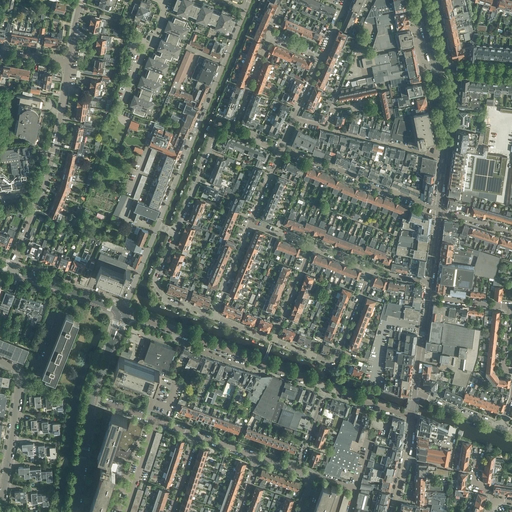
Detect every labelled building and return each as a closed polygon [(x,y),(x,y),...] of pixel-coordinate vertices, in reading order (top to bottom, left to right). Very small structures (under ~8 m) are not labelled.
[(5,10),(8,10),(9,10),(9,8),(13,9),(14,0),(8,0),(7,5),(6,6),(5,10)] [(50,0),(53,1),(51,9),(63,12),(66,3),(62,2),(62,0),(50,0)] [(105,0),(95,0),(100,2),(98,6),(103,8),(105,0)] [(110,0),(105,0),(103,8),(108,10),(110,6),(115,7),(116,2),(110,0)] [(177,12),(176,15),(186,18),(187,16),(192,17),(197,3),(193,2),(193,0),(175,0),(172,10),(177,12)] [(267,0),(265,5),(275,9),(277,4),(267,0)] [(309,0),(307,6),(312,8),(315,0),(309,0)] [(316,0),(315,0),(312,8),(317,10),(321,2),(316,0)] [(352,0),(349,8),(350,9),(358,12),(359,13),(361,8),(367,11),(368,9),(362,7),(365,0),(367,0),(371,1),(371,0),(352,0)] [(450,0),(439,2),(441,9),(465,4),(467,4),(466,0),(450,0)] [(484,0),(484,2),(482,7),(488,9),(490,2),(491,2),(491,0),(484,0)] [(489,21),(490,22),(491,21),(492,20),(493,20),(494,19),(494,18),(495,17),(496,16),(496,15),(497,14),(497,13),(497,12),(497,11),(497,10),(497,9),(497,8),(499,9),(500,7),(503,8),(505,0),(497,0),(497,4),(498,4),(497,7),(493,6),(491,11),(489,21)] [(511,0),(505,0),(503,8),(503,11),(509,13),(509,10),(511,0)] [(134,4),(132,8),(143,12),(146,3),(141,1),(139,5),(134,4)] [(404,1),(376,6),(377,13),(406,7),(407,6),(406,4),(404,3),(404,1)] [(197,3),(192,17),(196,19),(195,22),(205,26),(206,23),(211,25),(216,11),(212,9),(213,6),(203,2),(202,5),(197,3)] [(321,2),(317,10),(322,13),(326,4),(321,2)] [(146,3),(143,12),(152,16),(154,11),(150,9),(152,5),(146,3)] [(275,9),(265,5),(263,4),(263,6),(265,7),(264,9),(265,10),(273,13),(272,14),(273,14),(275,9)] [(326,4),(322,13),(327,15),(331,6),(326,4)] [(465,4),(441,9),(442,16),(454,13),(467,11),(465,4)] [(331,6),(327,15),(332,17),(336,8),(331,6)] [(143,12),(132,8),(130,14),(135,15),(133,20),(139,22),(143,12)] [(216,11),(211,25),(215,26),(214,29),(224,33),(225,30),(230,32),(236,18),(231,16),(232,13),(222,9),(221,12),(216,11)] [(350,9),(348,14),(356,17),(358,12),(350,9)] [(454,13),(442,16),(444,23),(470,17),(469,10),(467,11),(454,13)] [(385,24),(408,19),(408,18),(409,18),(409,17),(409,16),(408,16),(408,15),(407,15),(406,11),(403,12),(403,11),(400,11),(375,16),(376,23),(377,25),(385,24)] [(143,12),(139,22),(144,24),(146,19),(150,21),(152,16),(143,12)] [(261,14),(259,18),(269,22),(271,18),(263,15),(261,14)] [(348,14),(345,19),(354,23),(356,17),(348,14)] [(366,17),(364,21),(371,24),(376,23),(375,16),(366,17)] [(89,24),(90,24),(104,27),(106,19),(102,18),(102,20),(100,19),(100,18),(96,17),(96,18),(92,17),(91,19),(90,19),(89,24)] [(168,20),(164,30),(169,32),(167,37),(178,41),(179,36),(184,38),(188,28),(183,26),(185,21),(175,17),(173,22),(168,20)] [(292,21),(289,20),(285,27),(290,29),(294,20),(295,18),(293,17),(292,21)] [(470,17),(444,23),(445,29),(469,24),(470,23),(469,21),(468,20),(470,20),(470,17)] [(259,18),(257,18),(257,19),(260,21),(259,24),(266,27),(269,22),(259,18)] [(345,19),(343,24),(351,28),(354,23),(345,19)] [(408,19),(385,24),(385,25),(390,24),(392,32),(409,28),(408,27),(409,26),(408,23),(409,22),(410,22),(410,21),(409,20),(409,19),(408,19)] [(299,22),(294,20),(290,29),(295,31),(298,24),(299,22)] [(0,28),(0,41),(2,42),(3,39),(4,40),(5,36),(4,36),(5,33),(8,34),(10,24),(8,23),(7,28),(6,27),(5,30),(0,28)] [(255,28),(257,29),(257,28),(265,32),(267,28),(266,27),(259,24),(257,23),(255,28)] [(11,24),(8,34),(11,35),(10,41),(17,43),(18,34),(19,31),(14,30),(15,25),(11,24)] [(104,27),(90,24),(90,26),(89,26),(88,29),(89,29),(89,30),(92,31),(91,33),(97,34),(97,33),(99,34),(99,32),(103,33),(104,27)] [(298,24),(295,31),(300,33),(303,26),(298,24)] [(343,24),(341,29),(349,33),(351,28),(343,24)] [(371,51),(411,43),(411,40),(411,39),(410,36),(412,35),(412,34),(412,33),(411,32),(410,33),(409,29),(409,28),(392,32),(390,24),(385,25),(385,24),(377,25),(378,31),(371,51)] [(469,24),(445,29),(446,36),(473,31),(471,24),(469,24)] [(306,25),(305,27),(302,34),(307,36),(310,29),(311,27),(306,25)] [(313,31),(310,29),(307,36),(311,38),(314,31),(315,29),(316,27),(315,26),(314,28),(313,31)] [(265,32),(257,28),(257,29),(255,33),(263,36),(262,36),(263,37),(265,32)] [(51,37),(50,46),(57,47),(57,40),(62,40),(63,29),(60,29),(59,33),(58,33),(58,38),(54,37),(54,33),(52,32),(51,37)] [(339,31),(337,35),(347,40),(349,35),(339,31)] [(473,31),(446,36),(448,43),(461,40),(463,40),(471,38),(473,31)] [(25,35),(23,44),(29,45),(31,36),(32,33),(25,32),(25,35)] [(319,33),(316,40),(316,41),(320,43),(324,33),(322,32),(321,34),(319,33)] [(202,50),(204,46),(194,41),(197,35),(194,33),(189,44),(202,50)] [(249,36),(253,38),(260,41),(262,36),(263,36),(255,33),(254,36),(250,34),(249,36)] [(96,44),(97,45),(106,46),(106,42),(110,43),(111,36),(107,35),(106,38),(101,37),(101,39),(98,38),(97,40),(96,44)] [(337,35),(335,40),(345,44),(347,40),(337,35)] [(161,39),(157,49),(162,51),(160,55),(166,58),(165,58),(170,60),(172,55),(177,57),(181,47),(176,45),(178,41),(167,37),(166,41),(161,39)] [(252,41),(251,44),(258,47),(260,42),(253,39),(250,38),(247,37),(246,39),(252,41)] [(469,45),(469,46),(468,59),(475,59),(475,58),(476,44),(477,38),(473,37),(472,45),(469,45)] [(216,41),(215,40),(212,49),(222,53),(226,43),(222,42),(222,43),(217,41),(216,40),(216,41)] [(333,45),(340,48),(343,49),(345,44),(335,40),(333,45)] [(461,40),(448,43),(449,50),(451,49),(464,47),(463,40),(461,40)] [(278,46),(272,43),(269,51),(274,54),(278,46)] [(333,45),(331,49),(342,54),(343,52),(339,50),(340,48),(333,45)] [(204,46),(202,50),(202,51),(220,58),(222,53),(212,49),(211,49),(204,46)] [(279,56),(283,49),(278,46),(274,54),(279,56)] [(361,59),(361,60),(359,61),(360,68),(371,66),(373,76),(366,77),(366,78),(367,84),(419,73),(414,46),(388,51),(391,62),(389,62),(387,53),(361,59)] [(467,46),(464,47),(451,49),(450,51),(450,53),(452,54),(452,55),(454,54),(454,57),(455,57),(456,57),(461,58),(468,59),(469,46),(467,46)] [(288,51),(283,49),(279,56),(278,56),(277,58),(276,61),(278,61),(280,56),(284,58),(288,51)] [(182,83),(183,78),(194,53),(186,50),(174,80),(179,82),(182,83)] [(293,53),(288,51),(284,58),(290,61),(293,53)] [(294,66),(295,63),(298,56),(293,53),(290,61),(293,62),(293,63),(292,65),(294,66)] [(148,57),(145,67),(149,69),(148,73),(158,77),(160,73),(165,75),(169,65),(164,63),(165,58),(166,58),(160,55),(155,54),(153,59),(148,57)] [(329,54),(327,58),(339,64),(339,63),(340,64),(341,62),(335,59),(336,57),(329,54)] [(95,59),(94,65),(105,67),(105,64),(109,64),(109,62),(115,63),(116,58),(110,57),(104,56),(104,59),(102,58),(99,58),(99,59),(95,59)] [(191,78),(198,81),(209,86),(218,64),(217,63),(205,57),(205,58),(199,56),(197,62),(198,62),(191,78)] [(304,67),(307,60),(303,57),(299,65),(298,68),(300,69),(301,65),(304,67)] [(307,59),(307,60),(304,67),(307,68),(306,69),(308,70),(312,61),(307,59)] [(0,73),(0,80),(1,81),(2,76),(3,74),(2,76),(7,77),(7,76),(9,76),(9,75),(10,66),(4,65),(2,74),(0,73)] [(94,65),(93,72),(103,73),(108,74),(109,68),(105,67),(94,65)] [(10,66),(9,75),(15,76),(17,67),(10,66)] [(236,67),(235,69),(241,71),(240,74),(247,77),(249,72),(242,69),(236,67)] [(43,73),(42,80),(51,81),(52,74),(43,73)] [(141,76),(137,86),(142,88),(140,92),(151,96),(152,92),(157,94),(161,84),(156,82),(158,77),(148,73),(146,78),(141,76)] [(389,87),(399,85),(417,81),(421,81),(419,73),(391,79),(392,83),(388,84),(389,87)] [(267,78),(259,75),(258,80),(265,83),(268,84),(271,85),(271,83),(269,82),(268,82),(266,81),(267,78)] [(232,77),(232,79),(237,81),(236,84),(244,86),(245,82),(232,77)] [(303,82),(291,77),(290,79),(294,81),(292,84),(301,88),(303,82)] [(319,77),(316,81),(327,86),(327,85),(329,81),(326,80),(319,77)] [(460,78),(458,93),(468,94),(469,80),(469,79),(467,79),(467,78),(466,78),(464,77),(463,78),(463,79),(460,78)] [(90,86),(91,86),(102,88),(102,84),(100,83),(100,81),(91,80),(91,82),(90,82),(90,86)] [(200,109),(204,99),(192,94),(179,89),(182,83),(179,82),(174,80),(169,92),(185,98),(188,99),(195,102),(194,106),(199,109),(200,109)] [(481,81),(469,80),(468,94),(470,94),(473,98),(474,98),(480,98),(480,90),(481,90),(481,81)] [(198,81),(192,94),(204,99),(209,86),(198,81)] [(316,81),(314,86),(322,89),(323,86),(333,90),(334,88),(327,85),(327,86),(316,81)] [(400,90),(402,96),(423,92),(421,83),(417,84),(417,81),(399,85),(400,87),(398,87),(399,90),(400,90)] [(291,86),(290,89),(298,93),(301,88),(292,84),(289,82),(288,84),(290,85),(291,86)] [(241,93),(243,88),(235,85),(233,89),(232,89),(232,87),(230,86),(229,89),(241,93)] [(256,85),(254,90),(261,93),(264,94),(267,95),(268,93),(265,91),(265,92),(262,91),(264,88),(256,85)] [(103,88),(102,88),(91,86),(90,86),(89,86),(90,87),(89,93),(93,93),(93,95),(95,96),(97,97),(99,97),(101,97),(103,88)] [(288,94),(296,98),(298,93),(290,89),(287,87),(286,89),(289,91),(288,94)] [(314,87),(312,93),(320,96),(321,93),(324,94),(324,93),(327,94),(327,93),(314,87)] [(241,93),(229,89),(229,90),(233,92),(231,95),(239,98),(241,93)] [(362,96),(361,90),(354,91),(353,91),(355,98),(355,99),(362,97),(362,96)] [(134,95),(130,105),(133,106),(131,111),(145,117),(147,112),(150,113),(154,103),(149,101),(151,96),(140,92),(138,97),(134,95)] [(251,97),(259,100),(264,103),(265,100),(260,98),(261,95),(253,92),(251,97)] [(284,94),(281,100),(285,102),(286,100),(287,100),(287,101),(289,101),(294,103),(296,98),(288,94),(284,92),(284,94)] [(397,98),(397,100),(398,101),(399,106),(414,103),(427,101),(425,94),(423,95),(422,92),(423,92),(402,96),(397,98)] [(312,93),(310,98),(317,101),(320,96),(312,93)] [(468,94),(458,93),(458,99),(457,99),(456,106),(459,107),(477,110),(479,110),(480,100),(474,100),(473,98),(470,94),(468,94)] [(231,95),(229,100),(237,103),(239,98),(231,95)] [(41,99),(20,96),(13,133),(21,136),(25,136),(25,137),(29,138),(28,141),(32,142),(35,143),(37,144),(39,132),(40,129),(40,126),(41,123),(42,120),(43,117),(44,111),(41,110),(42,106),(39,106),(41,100),(41,99)] [(265,103),(264,103),(259,100),(251,97),(249,102),(257,106),(258,102),(264,105),(265,103)] [(77,101),(77,106),(78,106),(87,107),(87,100),(85,100),(85,99),(81,98),(81,100),(78,99),(78,101),(77,101)] [(179,102),(178,106),(182,108),(181,110),(184,111),(196,116),(199,109),(194,106),(195,102),(188,99),(185,98),(182,103),(179,102)] [(229,100),(225,98),(224,100),(229,102),(227,106),(235,109),(237,103),(229,100)] [(310,98),(307,103),(317,107),(318,107),(319,104),(320,102),(317,101),(310,98)] [(427,101),(414,103),(399,106),(399,107),(396,108),(393,108),(395,117),(420,112),(420,109),(428,107),(427,101)] [(249,102),(247,107),(255,111),(255,110),(257,106),(249,102)] [(279,109),(286,112),(287,112),(289,107),(281,103),(279,109)] [(315,108),(317,109),(317,107),(307,103),(305,108),(310,110),(310,111),(312,112),(313,111),(315,108)] [(455,150),(451,185),(508,192),(511,163),(511,109),(488,106),(482,154),(455,150)] [(247,107),(245,113),(253,116),(254,113),(260,115),(261,113),(255,110),(255,111),(247,107)] [(477,112),(476,112),(477,110),(459,107),(459,111),(458,111),(457,124),(456,124),(456,127),(475,130),(476,125),(472,125),(472,118),(476,118),(477,112)] [(233,113),(221,109),(220,111),(223,112),(224,113),(223,116),(232,119),(234,114),(233,113)] [(279,109),(277,113),(284,117),(286,112),(279,109)] [(321,109),(320,112),(320,113),(319,114),(318,120),(318,121),(324,122),(328,111),(325,111),(321,109)] [(428,110),(420,112),(395,117),(389,141),(394,143),(395,139),(408,142),(407,145),(411,146),(412,145),(420,147),(419,148),(422,149),(429,147),(428,142),(434,141),(428,110)] [(172,114),(170,119),(177,122),(176,125),(178,125),(175,132),(178,133),(178,134),(181,135),(180,136),(186,138),(190,130),(191,130),(192,127),(196,116),(184,111),(182,120),(181,119),(181,118),(172,114)] [(86,113),(77,112),(76,119),(85,120),(84,124),(91,126),(92,121),(88,120),(89,116),(85,116),(86,113)] [(245,113),(243,118),(258,124),(259,123),(259,121),(252,118),(253,116),(245,113)] [(275,118),(274,118),(282,122),(284,117),(277,113),(275,118)] [(335,116),(333,124),(335,125),(340,126),(343,126),(345,116),(342,115),(341,117),(337,116),(337,117),(335,116)] [(350,123),(348,131),(352,132),(356,117),(353,116),(351,123),(350,123)] [(258,124),(243,118),(243,117),(241,123),(249,126),(250,123),(255,125),(254,127),(256,128),(258,124)] [(270,122),(272,123),(280,127),(282,122),(274,118),(275,118),(273,118),(272,117),(270,122)] [(131,120),(128,131),(131,131),(132,129),(138,131),(140,122),(131,120)] [(373,128),(371,137),(375,138),(378,126),(378,125),(379,123),(377,122),(376,126),(375,129),(373,128)] [(153,133),(149,146),(173,155),(173,156),(177,158),(178,158),(182,149),(177,147),(177,146),(171,143),(170,143),(170,142),(170,141),(170,140),(173,133),(162,129),(163,127),(155,123),(151,132),(153,133)] [(265,123),(264,126),(278,132),(280,127),(272,123),(271,126),(265,123)] [(74,126),(73,132),(85,135),(87,128),(91,128),(91,126),(84,124),(81,124),(80,127),(77,126),(77,127),(74,126)] [(261,124),(259,130),(262,131),(263,128),(269,131),(268,134),(276,137),(278,132),(264,126),(261,124)] [(313,145),(314,143),(316,139),(300,133),(301,130),(300,130),(296,128),(289,144),(290,144),(289,146),(290,147),(291,147),(292,147),(292,146),(293,146),(294,146),(295,144),(311,151),(313,147),(313,145)] [(317,138),(315,145),(318,146),(319,142),(320,142),(320,139),(323,140),(325,131),(320,130),(318,139),(317,138)] [(456,130),(456,136),(468,138),(477,140),(477,135),(477,134),(471,133),(456,130)] [(73,132),(71,139),(84,142),(85,135),(73,132)] [(171,143),(177,146),(177,147),(182,149),(186,138),(180,136),(181,135),(178,134),(178,133),(175,132),(171,143)] [(226,136),(223,143),(224,143),(223,145),(226,146),(225,147),(227,148),(228,147),(228,145),(231,138),(226,136)] [(456,136),(455,142),(475,146),(477,140),(468,138),(456,136)] [(229,149),(232,150),(236,140),(231,138),(228,145),(228,147),(230,148),(229,149)] [(84,142),(71,139),(70,145),(78,147),(78,150),(88,152),(89,149),(86,148),(86,149),(83,148),(84,142)] [(236,140),(232,150),(234,151),(235,148),(237,149),(240,142),(236,140)] [(455,142),(454,149),(476,152),(477,147),(477,146),(475,146),(455,142)] [(245,144),(241,154),(243,154),(244,152),(247,153),(249,146),(245,144)] [(378,144),(375,160),(378,161),(379,159),(377,158),(378,154),(379,152),(382,153),(383,145),(378,144)] [(32,156),(30,146),(0,150),(0,191),(3,191),(3,194),(11,193),(10,191),(24,189),(23,182),(27,181),(26,174),(29,174),(28,167),(32,166),(31,158),(28,159),(27,156),(32,156)] [(391,147),(387,163),(389,164),(391,159),(393,160),(393,157),(395,148),(391,147)] [(254,148),(250,157),(252,158),(254,156),(256,157),(259,150),(254,148)] [(396,164),(396,166),(396,167),(401,168),(401,167),(399,166),(399,163),(399,162),(399,161),(400,159),(402,159),(405,150),(400,149),(396,164)] [(68,153),(67,159),(80,162),(81,158),(82,156),(86,157),(86,153),(78,151),(77,155),(76,154),(76,153),(74,153),(71,152),(71,153),(68,153)] [(264,152),(258,166),(263,168),(264,165),(261,164),(263,159),(265,160),(268,153),(264,151),(264,152)] [(163,152),(159,163),(172,169),(177,158),(173,156),(163,152)] [(335,157),(333,163),(337,164),(337,165),(342,167),(345,159),(342,158),(343,156),(341,155),(342,154),(337,152),(336,155),(335,157)] [(407,169),(408,169),(413,170),(416,154),(411,153),(408,166),(407,169)] [(326,154),(323,159),(333,163),(335,157),(326,154)] [(419,172),(420,172),(434,174),(436,159),(416,154),(413,170),(417,170),(419,171),(419,172)] [(218,157),(216,162),(223,165),(225,159),(218,157)] [(67,159),(65,165),(74,167),(75,164),(77,164),(77,165),(79,165),(80,162),(67,159)] [(345,159),(342,167),(347,169),(350,161),(345,159)] [(348,169),(352,171),(355,163),(356,161),(352,159),(348,169)] [(285,160),(282,167),(281,170),(284,171),(286,172),(290,162),(285,160)] [(356,161),(355,163),(352,171),(356,173),(361,163),(356,161)] [(216,162),(213,168),(220,171),(222,168),(224,169),(225,166),(223,165),(216,162)] [(290,162),(286,172),(288,173),(289,170),(292,171),(295,164),(290,162)] [(154,179),(167,184),(167,182),(172,169),(159,163),(154,176),(155,176),(154,177),(154,179)] [(361,163),(356,173),(361,175),(365,165),(361,163)] [(65,165),(64,172),(73,174),(74,167),(65,165)] [(303,180),(305,181),(311,167),(306,165),(303,173),(306,174),(303,180)] [(365,165),(361,175),(365,176),(368,169),(369,166),(365,165)] [(254,166),(252,171),(248,169),(248,170),(259,175),(260,174),(261,174),(262,172),(261,171),(262,169),(254,166)] [(299,166),(295,175),(300,177),(304,168),(299,166)] [(311,167),(305,181),(308,182),(310,176),(312,177),(316,169),(311,167)] [(370,169),(367,177),(371,179),(375,169),(371,167),(370,169)] [(213,168),(211,174),(218,177),(220,173),(221,174),(222,171),(220,171),(213,168)] [(380,171),(375,181),(380,182),(384,172),(385,170),(381,168),(380,171)] [(316,169),(312,177),(315,178),(313,184),(315,184),(321,171),(316,169)] [(375,169),(371,179),(375,181),(380,171),(375,169)] [(259,175),(248,170),(247,171),(251,173),(250,176),(258,179),(259,179),(260,177),(259,176),(259,175)] [(419,171),(417,170),(416,176),(423,178),(425,178),(425,179),(433,181),(434,174),(420,172),(419,172),(419,171)] [(321,171),(315,184),(318,186),(320,180),(322,181),(325,173),(321,171)] [(64,172),(62,178),(71,180),(73,174),(64,172)] [(384,172),(380,182),(384,184),(388,175),(388,174),(384,172)] [(330,175),(325,173),(322,181),(325,182),(323,188),(325,188),(327,184),(330,176),(330,175)] [(218,177),(211,174),(209,180),(216,182),(218,177)] [(250,176),(247,181),(255,185),(256,184),(257,184),(258,182),(257,181),(257,179),(258,179),(250,176)] [(393,179),(390,186),(395,188),(399,179),(394,177),(393,179)] [(62,178),(61,184),(69,187),(71,180),(62,178)] [(335,178),(331,186),(334,187),(332,192),(334,193),(340,180),(335,178)] [(423,178),(422,182),(422,187),(424,188),(432,189),(433,181),(425,179),(425,178),(423,178)] [(154,179),(149,191),(163,196),(168,184),(167,184),(154,179)] [(340,180),(334,193),(337,194),(339,189),(341,190),(344,183),(344,182),(340,180)] [(247,181),(245,186),(253,189),(254,189),(255,189),(255,187),(255,186),(255,185),(247,181)] [(277,181),(275,186),(285,190),(285,188),(283,187),(284,184),(277,181)] [(402,183),(399,190),(403,192),(407,182),(405,181),(404,184),(402,183)] [(344,183),(341,190),(341,191),(343,192),(341,197),(343,198),(349,185),(344,183)] [(61,184),(58,190),(67,194),(69,187),(61,184)] [(411,186),(408,194),(412,195),(416,186),(412,184),(411,186)] [(213,188),(206,185),(204,192),(215,196),(216,193),(223,196),(226,190),(224,189),(216,186),(215,185),(213,188)] [(349,185),(343,198),(346,199),(348,194),(350,195),(354,187),(349,185)] [(456,186),(448,185),(447,195),(450,196),(456,196),(456,197),(458,198),(458,199),(463,200),(465,189),(457,188),(455,187),(456,186)] [(245,186),(243,191),(251,194),(253,194),(254,192),(253,191),(253,189),(245,186)] [(354,187),(350,195),(353,196),(351,201),(353,202),(358,189),(354,187)] [(431,201),(432,189),(424,188),(423,192),(421,192),(420,198),(429,202),(431,201)] [(358,189),(353,202),(355,203),(358,198),(360,199),(363,191),(358,189)] [(465,189),(463,200),(470,202),(471,194),(479,197),(480,190),(465,189)] [(58,190),(56,196),(64,200),(66,196),(68,197),(69,197),(74,199),(75,197),(67,194),(58,190)] [(163,196),(149,191),(145,203),(159,208),(163,196)] [(251,194),(243,191),(241,196),(249,199),(251,199),(251,197),(251,196),(251,194)] [(273,191),(271,195),(281,199),(282,197),(279,196),(280,194),(273,191)] [(363,191),(360,199),(363,200),(360,205),(363,206),(363,205),(365,199),(368,193),(363,191)] [(363,205),(366,206),(368,201),(370,201),(373,194),(368,192),(368,193),(365,199),(363,205)] [(234,197),(233,201),(242,204),(244,199),(233,194),(232,196),(234,197)] [(373,208),(375,209),(377,204),(380,205),(383,197),(378,195),(373,208)] [(56,196),(53,202),(61,206),(64,200),(56,196)] [(449,197),(448,202),(462,205),(462,203),(457,202),(458,199),(449,197)] [(197,199),(194,204),(203,208),(205,202),(197,199)] [(389,199),(384,212),(386,213),(389,208),(391,209),(394,201),(389,199)] [(242,204),(233,201),(232,200),(231,203),(231,204),(230,207),(238,211),(240,206),(241,206),(242,204)] [(269,200),(267,204),(277,208),(278,206),(275,205),(276,203),(269,200)] [(394,201),(391,209),(394,210),(391,215),(394,216),(399,203),(394,201)] [(53,202),(51,208),(59,212),(61,206),(53,202)] [(134,212),(133,214),(132,216),(131,218),(136,220),(140,212),(156,219),(159,210),(158,209),(158,208),(157,208),(157,209),(138,202),(137,204),(136,207),(135,208),(134,210),(134,212)] [(399,203),(394,216),(396,217),(398,212),(401,213),(404,205),(399,203)] [(194,204),(192,209),(201,213),(203,208),(194,204)] [(477,207),(475,215),(480,216),(482,209),(483,204),(481,204),(480,208),(477,207)] [(404,205),(401,213),(403,214),(402,216),(405,217),(409,207),(404,205)] [(482,209),(480,216),(485,218),(485,215),(487,210),(488,206),(486,205),(485,209),(482,209)] [(62,213),(59,212),(51,208),(48,214),(56,217),(55,220),(66,225),(67,221),(64,220),(65,217),(61,216),(62,213)] [(229,208),(227,214),(235,217),(237,212),(229,208)] [(402,217),(400,227),(417,230),(430,232),(432,216),(412,208),(408,220),(405,218),(402,217)] [(192,209),(190,214),(201,219),(203,214),(201,213),(192,209)] [(265,209),(263,214),(273,218),(274,216),(271,215),(273,212),(265,209)] [(76,212),(74,211),(71,217),(77,219),(79,213),(76,212)] [(502,214),(500,220),(501,220),(506,221),(509,211),(507,211),(506,215),(503,214),(502,214)] [(227,214),(222,212),(222,214),(226,216),(225,219),(233,222),(235,217),(227,214)] [(282,225),(287,227),(292,213),(291,212),(288,218),(285,217),(282,225)] [(273,218),(263,214),(263,213),(261,218),(269,221),(270,219),(272,220),(273,218)] [(292,213),(287,227),(292,228),(295,221),(293,220),(295,214),(292,213)] [(201,219),(190,214),(188,220),(194,222),(193,224),(200,227),(201,222),(200,222),(201,219)] [(295,221),(292,228),(297,230),(302,216),(300,216),(298,222),(295,221)] [(305,224),(303,229),(308,231),(313,217),(311,217),(309,222),(306,221),(305,224)] [(7,234),(2,244),(8,247),(13,236),(11,235),(12,232),(14,232),(18,222),(11,219),(7,228),(8,229),(7,233),(7,234)] [(225,219),(223,224),(231,227),(233,222),(225,219)] [(316,225),(313,233),(318,235),(323,221),(321,220),(319,226),(316,225)] [(323,221),(318,235),(323,237),(325,232),(326,229),(323,228),(326,222),(323,221)] [(216,224),(215,227),(221,229),(229,232),(231,227),(223,224),(222,227),(216,224)] [(460,237),(465,238),(469,226),(464,224),(461,233),(460,232),(460,233),(459,236),(460,237)] [(183,230),(192,234),(195,235),(197,230),(200,232),(201,229),(192,225),(191,227),(186,225),(185,228),(185,227),(183,230)] [(325,232),(323,237),(321,240),(326,241),(332,228),(333,226),(331,225),(330,227),(327,233),(325,232)] [(136,226),(134,232),(137,234),(145,237),(148,231),(142,229),(136,226)] [(466,238),(468,239),(470,234),(472,235),(475,228),(470,226),(466,238)] [(221,229),(219,234),(227,238),(230,232),(229,232),(221,229)] [(419,233),(406,230),(401,229),(400,234),(404,236),(429,239),(430,234),(419,233)] [(480,229),(476,242),(477,242),(479,238),(482,239),(484,231),(480,229)] [(183,230),(182,235),(190,239),(192,234),(183,230)] [(256,231),(254,236),(261,239),(262,236),(265,237),(266,235),(256,231)] [(334,235),(331,243),(336,245),(342,231),(340,231),(337,236),(334,235)] [(342,231),(336,245),(341,247),(344,239),(342,238),(344,232),(342,231)] [(346,240),(343,248),(348,250),(353,236),(354,234),(352,233),(351,235),(349,241),(346,240)] [(464,244),(464,241),(459,241),(460,237),(459,236),(454,235),(443,233),(442,239),(452,242),(459,244),(464,244)] [(489,233),(485,245),(487,245),(489,241),(491,242),(494,234),(489,233)] [(141,248),(145,237),(137,234),(135,239),(136,239),(135,240),(127,237),(124,246),(138,252),(142,253),(144,249),(141,248)] [(400,234),(399,240),(403,241),(428,245),(429,239),(404,236),(400,234)] [(182,235),(180,240),(188,244),(190,239),(182,235)] [(500,236),(496,248),(498,249),(500,245),(503,245),(505,238),(500,236)] [(374,238),(368,254),(373,256),(376,248),(374,247),(376,241),(377,238),(375,237),(374,238)] [(223,238),(221,243),(224,244),(232,247),(232,248),(234,242),(223,238)] [(366,247),(364,252),(368,254),(374,238),(372,238),(369,245),(367,244),(366,247)] [(102,244),(108,246),(123,252),(122,254),(120,254),(119,256),(114,254),(112,257),(114,258),(117,259),(120,260),(122,261),(125,262),(128,263),(137,267),(142,253),(138,252),(135,251),(135,252),(124,248),(125,247),(104,239),(102,244)] [(356,243),(352,251),(357,253),(363,239),(361,239),(358,244),(356,243)] [(363,239),(357,253),(362,255),(364,252),(366,247),(363,246),(365,240),(363,239)] [(452,242),(442,239),(442,240),(441,246),(455,248),(459,249),(460,249),(461,249),(462,249),(463,249),(464,248),(464,247),(464,246),(463,246),(459,244),(452,242)] [(189,253),(190,250),(187,249),(188,244),(180,240),(178,243),(179,243),(178,245),(184,248),(183,251),(185,252),(189,253)] [(281,240),(276,254),(279,255),(281,249),(283,250),(286,242),(281,240)] [(399,240),(398,245),(402,246),(410,248),(418,249),(427,250),(428,245),(403,241),(399,240)] [(26,253),(31,255),(36,243),(32,241),(31,242),(29,241),(25,252),(26,253)] [(252,241),(250,245),(263,251),(264,249),(258,246),(259,244),(252,241)] [(36,243),(31,255),(37,257),(38,257),(42,246),(39,245),(40,244),(36,243)] [(224,244),(221,243),(219,248),(221,249),(229,252),(232,247),(224,244)] [(376,248),(373,256),(378,258),(383,244),(381,243),(379,249),(376,248)] [(291,244),(286,258),(288,259),(291,253),(293,254),(296,246),(291,244)] [(383,244),(378,258),(383,260),(385,255),(386,252),(383,251),(386,245),(383,244)] [(394,253),(394,254),(408,256),(409,256),(426,258),(427,250),(418,249),(410,248),(402,246),(398,245),(397,251),(394,251),(394,253)] [(296,246),(293,254),(291,259),(293,260),(295,255),(298,256),(301,248),(296,246)] [(455,248),(441,246),(440,252),(468,256),(470,256),(470,253),(471,252),(459,249),(455,248)] [(44,249),(41,258),(44,260),(44,261),(46,262),(47,261),(51,250),(47,248),(46,250),(44,249)] [(471,248),(471,252),(470,253),(478,256),(474,266),(439,262),(436,280),(453,282),(471,284),(472,274),(477,275),(480,276),(480,275),(488,277),(489,277),(489,280),(493,281),(494,280),(494,278),(497,268),(500,257),(497,256),(484,252),(471,248)] [(221,249),(219,254),(227,257),(229,252),(221,249)] [(51,250),(47,261),(48,261),(48,262),(48,263),(50,263),(51,263),(51,262),(54,263),(57,254),(55,253),(56,251),(51,250)] [(248,250),(246,255),(259,260),(259,259),(254,256),(255,253),(248,250)] [(75,256),(70,268),(72,269),(71,270),(75,271),(81,257),(75,255),(76,252),(74,251),(72,255),(75,256)] [(184,254),(176,251),(175,253),(173,256),(182,259),(184,254)] [(440,252),(440,259),(467,262),(468,256),(440,252)] [(81,257),(75,271),(79,273),(80,272),(82,273),(86,261),(87,262),(90,255),(87,253),(86,256),(85,256),(84,259),(81,257)] [(59,255),(55,264),(58,265),(58,266),(60,267),(61,266),(66,255),(61,254),(61,255),(59,255)] [(219,254),(217,259),(225,262),(227,257),(219,254)] [(66,255),(61,266),(62,266),(62,267),(62,268),(64,268),(65,268),(67,268),(71,259),(68,258),(69,256),(66,255)] [(385,255),(383,260),(382,263),(389,265),(392,258),(385,255)] [(173,256),(171,261),(180,264),(183,266),(185,261),(182,259),(173,256)] [(322,256),(318,267),(317,270),(317,271),(318,271),(318,270),(319,271),(322,265),(324,265),(327,258),(322,256)] [(410,257),(409,263),(426,265),(426,259),(410,257)] [(83,274),(89,276),(94,262),(93,261),(94,260),(92,259),(89,266),(89,267),(86,266),(83,274)] [(217,259),(215,264),(223,267),(225,262),(217,259)] [(244,260),(242,265),(251,269),(253,270),(255,265),(251,263),(244,260)] [(332,260),(327,273),(326,276),(328,276),(331,268),(334,269),(337,261),(332,260)] [(171,261),(169,266),(178,269),(180,264),(171,261)] [(337,261),(334,269),(336,270),(334,276),(336,277),(342,263),(337,261)] [(346,265),(342,263),(336,277),(339,278),(341,272),(343,273),(346,265)] [(215,264),(213,269),(221,273),(223,267),(215,264)] [(242,265),(240,270),(247,273),(249,274),(251,269),(242,265)] [(283,265),(281,270),(289,273),(291,268),(283,265)] [(130,270),(126,269),(125,268),(123,274),(100,266),(95,279),(103,282),(104,280),(122,287),(126,276),(127,276),(130,270)] [(178,269),(169,266),(168,269),(169,269),(168,271),(173,273),(172,274),(171,274),(171,276),(178,279),(182,271),(178,269)] [(351,267),(346,281),(349,282),(351,276),(353,277),(356,269),(351,267)] [(213,269),(211,274),(219,278),(221,273),(213,269)] [(356,269),(353,277),(352,280),(355,281),(356,278),(358,279),(361,271),(356,269)] [(240,270),(238,274),(247,278),(248,276),(246,275),(247,273),(240,270)] [(281,270),(279,275),(287,279),(289,273),(281,270)] [(209,279),(209,280),(217,283),(219,278),(211,274),(209,279)] [(238,274),(235,279),(243,282),(244,279),(247,281),(247,278),(238,274)] [(306,274),(304,279),(312,282),(314,277),(306,274)] [(277,280),(285,283),(287,279),(279,275),(277,280)] [(373,275),(370,283),(372,284),(371,287),(374,288),(375,285),(378,277),(373,275)] [(178,279),(171,276),(169,279),(175,281),(174,283),(173,284),(170,283),(169,283),(168,283),(167,285),(167,286),(168,287),(166,292),(169,293),(169,292),(172,293),(176,284),(177,282),(177,281),(178,279)] [(235,279),(234,284),(243,288),(244,286),(242,285),(243,282),(235,279)] [(383,279),(378,290),(381,291),(382,287),(385,288),(388,281),(383,279)] [(209,280),(207,285),(215,288),(217,283),(209,280)] [(277,280),(275,285),(283,288),(285,283),(277,280)] [(452,289),(452,294),(454,294),(454,293),(457,294),(461,294),(462,295),(464,295),(465,295),(465,289),(466,285),(470,286),(471,286),(471,284),(453,282),(452,289)] [(176,284),(172,293),(174,294),(174,295),(178,296),(182,286),(179,285),(176,284)] [(422,296),(423,288),(422,286),(406,284),(405,293),(405,294),(422,296)] [(195,288),(195,286),(193,285),(192,287),(191,287),(190,290),(193,291),(191,296),(191,295),(190,297),(190,298),(189,300),(191,301),(195,303),(199,294),(195,293),(196,291),(194,290),(195,288)] [(182,286),(178,296),(182,298),(182,297),(184,298),(185,295),(186,294),(185,294),(187,289),(190,290),(191,287),(189,286),(188,288),(185,287),(182,286)] [(343,288),(340,293),(349,296),(351,291),(343,288)] [(232,289),(230,293),(229,294),(239,298),(242,299),(243,297),(238,294),(239,292),(232,289)] [(272,293),(271,295),(279,298),(281,293),(273,290),(271,289),(270,292),(272,293)] [(300,289),(298,294),(306,297),(308,292),(300,289)] [(10,292),(6,290),(0,306),(0,308),(4,309),(10,292)] [(15,293),(10,292),(4,309),(3,312),(8,313),(15,293)] [(340,293),(339,298),(347,301),(349,296),(340,293)] [(199,294),(195,303),(199,304),(201,304),(204,296),(205,295),(202,294),(202,295),(199,294)] [(298,294),(297,299),(307,303),(309,298),(306,297),(298,294)] [(271,295),(269,300),(278,303),(280,298),(279,298),(271,295)] [(204,296),(201,304),(207,307),(208,304),(209,302),(208,302),(211,297),(208,296),(207,297),(204,296)] [(24,297),(22,297),(21,300),(16,298),(14,304),(18,305),(18,307),(16,306),(15,310),(23,313),(24,310),(25,310),(29,299),(24,297)] [(367,297),(365,303),(374,306),(376,301),(367,297)] [(339,298),(337,303),(345,306),(347,301),(339,298)] [(36,301),(29,299),(25,310),(24,310),(23,313),(24,313),(28,314),(27,316),(28,316),(27,320),(28,321),(30,315),(36,301)] [(297,299),(295,304),(305,308),(307,303),(297,299)] [(421,301),(405,299),(403,299),(402,302),(402,305),(403,305),(404,305),(405,303),(407,303),(409,302),(413,303),(412,305),(415,305),(414,306),(414,307),(420,308),(421,301)] [(267,305),(275,308),(276,308),(278,303),(269,300),(267,305)] [(42,316),(40,315),(43,304),(41,304),(42,303),(36,301),(30,315),(38,318),(36,322),(40,323),(42,316)] [(223,314),(227,316),(231,306),(227,305),(228,302),(226,301),(224,307),(223,307),(222,310),(222,313),(224,313),(223,314)] [(402,305),(402,302),(396,302),(396,304),(388,302),(388,303),(385,302),(380,319),(386,321),(388,315),(400,317),(411,318),(419,319),(420,308),(414,307),(414,306),(411,306),(411,307),(405,306),(405,305),(404,305),(403,305),(402,305)] [(231,306),(227,316),(230,317),(231,316),(233,317),(236,309),(238,303),(236,303),(234,308),(231,306)] [(337,303),(335,308),(343,312),(345,306),(337,303)] [(365,303),(363,308),(372,311),(374,306),(365,303)] [(434,303),(432,312),(442,313),(446,314),(447,305),(434,303)] [(295,304),(293,309),(301,312),(304,313),(305,308),(295,304)] [(267,305),(265,310),(273,313),(275,308),(267,305)] [(447,305),(446,314),(446,316),(454,317),(455,307),(447,305)] [(236,309),(233,317),(233,318),(239,320),(240,317),(242,313),(241,313),(243,308),(241,307),(240,310),(236,309)] [(335,308),(333,313),(341,317),(343,312),(335,308)] [(363,308),(361,313),(370,316),(372,311),(363,308)] [(293,309),(291,314),(299,317),(301,312),(293,309)] [(431,319),(432,319),(443,321),(454,324),(455,319),(455,318),(454,317),(446,316),(446,314),(442,313),(432,312),(431,319)] [(247,323),(251,315),(251,314),(248,313),(248,314),(245,313),(242,321),(247,323)] [(333,313),(331,319),(339,322),(341,317),(333,313)] [(361,313),(359,318),(368,321),(370,316),(361,313)] [(66,314),(43,374),(46,376),(45,378),(55,382),(56,380),(79,322),(72,320),(74,317),(66,314)] [(291,314),(289,319),(297,322),(299,317),(291,314)] [(251,315),(247,323),(253,325),(255,320),(257,320),(259,317),(254,315),(254,316),(251,315)] [(259,317),(257,320),(260,321),(257,327),(263,329),(267,320),(264,319),(264,320),(261,319),(261,318),(259,317)] [(359,318),(358,323),(366,326),(368,321),(359,318)] [(331,319),(329,323),(337,327),(339,322),(331,319)] [(473,370),(477,356),(480,329),(457,324),(454,324),(443,321),(432,319),(429,339),(442,341),(442,342),(443,342),(441,359),(446,360),(446,365),(454,371),(452,383),(466,387),(473,370)] [(267,320),(263,329),(269,331),(272,323),(269,322),(269,321),(267,320)] [(329,323),(327,329),(335,332),(337,327),(329,323)] [(358,323),(356,328),(364,331),(366,326),(358,323)] [(283,327),(280,336),(286,338),(289,328),(287,327),(286,328),(283,327)] [(327,329),(324,327),(323,329),(326,331),(325,334),(333,337),(335,332),(327,329)] [(289,328),(286,338),(291,340),(292,337),(295,339),(298,331),(298,330),(296,330),(295,330),(295,332),(291,330),(292,329),(289,328)] [(356,328),(354,333),(362,336),(364,331),(356,328)] [(398,339),(399,340),(415,342),(416,335),(399,332),(398,339)] [(354,333),(352,338),(360,341),(362,336),(354,333)] [(297,342),(302,344),(305,336),(300,334),(297,342)] [(305,336),(302,344),(308,346),(312,337),(311,337),(311,336),(306,334),(306,335),(305,336)] [(333,337),(325,334),(323,339),(331,342),(333,337)] [(24,362),(29,350),(0,337),(0,352),(2,353),(2,352),(5,353),(4,355),(5,355),(5,353),(8,354),(7,355),(15,358),(15,357),(18,358),(17,360),(18,358),(20,359),(20,360),(24,362)] [(352,338),(350,343),(358,346),(360,341),(352,338)] [(442,341),(429,339),(429,341),(426,340),(425,348),(441,351),(442,345),(440,345),(439,343),(442,344),(442,342),(442,341)] [(151,340),(142,363),(161,371),(162,366),(169,368),(176,349),(151,340)] [(399,340),(397,350),(414,353),(415,342),(399,340)] [(322,347),(321,351),(323,352),(323,353),(326,354),(330,346),(322,343),(321,343),(320,346),(322,347)] [(350,343),(348,348),(356,352),(358,348),(362,350),(363,348),(358,346),(350,343)] [(193,351),(184,347),(182,352),(179,356),(176,361),(177,361),(175,364),(178,365),(179,362),(181,359),(183,361),(183,360),(187,362),(190,356),(193,351)] [(399,350),(387,348),(386,358),(385,369),(390,370),(411,373),(414,354),(403,352),(398,351),(399,350)] [(201,355),(193,351),(190,356),(187,362),(186,365),(190,367),(190,366),(192,367),(193,365),(196,367),(199,360),(201,355)] [(153,392),(161,371),(142,363),(119,355),(114,371),(149,384),(147,389),(153,392)] [(202,355),(200,362),(202,363),(201,366),(198,365),(196,370),(208,374),(209,370),(209,369),(210,366),(211,366),(213,360),(202,355)] [(480,357),(479,360),(487,361),(487,365),(493,366),(493,365),(494,365),(495,360),(487,359),(481,358),(482,358),(480,357)] [(219,362),(213,360),(211,366),(210,366),(209,369),(209,370),(208,374),(205,380),(208,381),(210,375),(213,376),(219,362)] [(349,372),(351,373),(357,375),(357,376),(360,377),(363,371),(365,372),(368,364),(359,361),(358,364),(362,366),(360,370),(354,368),(353,368),(351,367),(350,367),(349,371),(349,372)] [(226,364),(219,362),(213,376),(214,376),(213,376),(216,377),(220,378),(221,378),(226,364)] [(226,364),(221,378),(220,378),(219,382),(223,384),(225,378),(228,379),(233,366),(226,364)] [(437,366),(423,364),(423,370),(438,372),(439,368),(437,366)] [(242,369),(233,366),(228,379),(235,381),(236,378),(239,379),(242,369)] [(250,372),(242,369),(239,379),(240,379),(232,402),(236,403),(237,400),(238,400),(241,392),(242,389),(243,387),(243,385),(244,385),(250,372)] [(390,375),(411,379),(411,373),(390,370),(390,375)] [(438,372),(423,370),(422,377),(424,377),(431,378),(438,379),(448,382),(449,378),(442,376),(443,371),(440,371),(439,373),(438,373),(438,372)] [(493,371),(486,375),(489,380),(496,375),(493,371)] [(250,372),(244,385),(243,385),(243,387),(244,388),(248,381),(249,382),(252,378),(254,373),(250,372)] [(244,388),(252,392),(261,376),(260,375),(254,373),(252,378),(249,382),(248,381),(244,388)] [(10,377),(2,375),(1,385),(9,386),(10,377)] [(262,376),(261,376),(252,392),(250,395),(251,395),(249,399),(255,402),(257,403),(272,376),(270,375),(262,376)] [(390,375),(390,379),(395,380),(395,383),(410,387),(411,379),(390,375)] [(496,375),(489,380),(493,385),(499,379),(496,375)] [(256,406),(253,411),(271,419),(285,381),(272,376),(257,403),(256,406)] [(431,378),(424,377),(423,383),(426,384),(436,385),(437,385),(439,386),(442,387),(443,388),(444,387),(445,387),(448,382),(438,379),(431,378)] [(499,379),(493,385),(496,385),(496,387),(497,387),(497,385),(504,386),(505,379),(499,379)] [(285,381),(271,419),(277,422),(284,401),(291,383),(285,381)] [(410,387),(395,383),(394,383),(385,382),(384,384),(384,389),(408,396),(410,387)] [(284,401),(292,404),(293,399),(298,386),(294,385),(294,384),(291,383),(284,401)] [(471,394),(468,402),(470,403),(471,402),(474,404),(477,396),(473,395),(475,390),(474,389),(475,388),(477,384),(475,383),(473,388),(473,389),(472,392),(471,394)] [(437,385),(436,385),(426,384),(425,390),(431,390),(431,392),(441,397),(444,391),(439,389),(437,388),(437,385)] [(298,386),(293,399),(295,400),(296,398),(302,400),(306,389),(298,386)] [(231,400),(235,389),(231,387),(227,399),(231,400)] [(452,390),(446,388),(442,397),(448,400),(452,390)] [(215,392),(209,390),(205,401),(210,403),(215,392)] [(307,390),(303,400),(307,402),(306,404),(307,405),(312,391),(307,390)] [(457,393),(452,390),(448,400),(453,402),(457,393)] [(307,405),(306,406),(308,406),(309,404),(312,406),(317,393),(312,391),(307,405)] [(471,394),(465,392),(463,399),(466,401),(468,402),(471,394)] [(477,396),(474,404),(477,405),(479,406),(484,393),(482,392),(480,397),(477,396)] [(463,395),(457,393),(453,402),(459,404),(463,395)] [(484,393),(479,406),(482,407),(485,408),(488,400),(484,399),(486,394),(484,393)] [(34,395),(29,396),(30,402),(35,401),(35,406),(41,406),(41,404),(41,397),(40,395),(34,395)] [(52,397),(41,397),(41,404),(46,403),(47,408),(52,407),(52,406),(52,399),(52,397)] [(498,409),(499,405),(496,403),(498,398),(495,397),(494,400),(494,403),(491,410),(493,411),(497,412),(498,409)] [(63,399),(52,399),(52,406),(57,405),(58,410),(64,409),(63,399)] [(186,401),(179,399),(175,410),(179,411),(185,413),(188,406),(184,405),(186,401)] [(338,413),(341,402),(332,399),(331,405),(332,405),(332,407),(331,406),(330,410),(338,413)] [(488,400),(485,408),(488,409),(491,410),(494,403),(488,400)] [(506,404),(500,401),(499,405),(498,409),(503,411),(506,404)] [(347,404),(341,402),(338,413),(343,415),(343,414),(347,415),(350,406),(350,405),(349,405),(347,404)] [(284,403),(283,408),(277,422),(297,429),(300,419),(298,419),(299,416),(305,418),(304,419),(305,419),(306,414),(284,403)] [(185,413),(191,415),(193,408),(188,406),(185,413)] [(196,418),(200,408),(194,406),(193,408),(191,415),(196,418)] [(342,422),(340,428),(362,435),(364,430),(364,428),(365,427),(362,426),(363,424),(360,423),(361,420),(356,419),(360,408),(356,407),(355,407),(352,406),(350,412),(352,413),(352,414),(349,413),(347,420),(343,419),(342,422)] [(202,409),(200,408),(196,418),(202,420),(205,412),(202,411),(202,409)] [(112,413),(104,410),(102,428),(107,430),(98,456),(107,459),(110,460),(111,456),(120,428),(123,429),(118,444),(126,450),(139,434),(143,423),(127,418),(123,416),(112,413)] [(211,414),(205,412),(202,420),(208,422),(211,414)] [(215,424),(218,417),(212,415),(211,414),(208,422),(209,422),(215,424)] [(361,420),(360,423),(363,424),(362,426),(365,427),(366,427),(369,417),(363,415),(361,420)] [(420,416),(418,427),(437,431),(447,435),(449,430),(432,422),(433,420),(421,416),(420,416)] [(218,417),(215,424),(221,426),(224,419),(218,417)] [(224,419),(221,426),(227,428),(229,421),(230,419),(224,417),(224,419)] [(398,419),(393,417),(391,422),(389,430),(396,431),(398,419)] [(26,421),(23,421),(24,426),(31,425),(32,430),(38,430),(37,421),(37,419),(26,420),(26,421)] [(398,419),(396,431),(404,433),(405,421),(404,420),(398,419)] [(48,421),(37,421),(38,430),(43,429),(43,431),(49,431),(49,429),(48,423),(48,421)] [(229,421),(227,428),(232,430),(235,423),(229,421)] [(53,423),(48,423),(49,429),(54,429),(54,433),(60,433),(59,422),(53,423)] [(235,423),(232,430),(238,432),(239,430),(241,431),(244,427),(240,426),(240,425),(235,423)] [(244,435),(249,437),(252,429),(250,428),(250,426),(248,425),(246,430),(244,429),(243,432),(245,432),(244,435)] [(321,425),(319,431),(326,434),(327,434),(328,431),(327,431),(328,427),(321,425)] [(249,437),(255,439),(258,431),(255,430),(256,428),(253,427),(252,429),(249,437)] [(418,427),(417,433),(429,436),(442,440),(444,434),(435,431),(418,427)] [(338,433),(337,435),(352,439),(360,442),(362,435),(340,428),(338,433)] [(255,439),(260,441),(263,433),(260,432),(261,430),(258,429),(258,431),(255,439)] [(403,439),(403,434),(404,433),(396,431),(389,430),(388,437),(376,434),(374,442),(401,448),(402,441),(401,441),(402,439),(403,439)] [(260,441),(266,442),(268,435),(266,434),(267,432),(264,431),(263,433),(260,441)] [(319,431),(317,437),(324,440),(325,440),(326,437),(328,437),(328,435),(326,434),(319,431)] [(266,442),(271,444),(274,437),(271,436),(272,434),(269,433),(266,442)] [(442,440),(429,436),(417,433),(417,439),(420,439),(420,440),(424,441),(437,444),(438,444),(441,445),(443,440),(442,440)] [(271,444),(276,446),(279,439),(277,438),(277,436),(274,435),(274,437),(271,444)] [(337,435),(335,440),(351,444),(352,439),(337,435)] [(317,437),(314,444),(318,445),(323,446),(324,443),(323,443),(324,440),(317,437)] [(178,439),(176,446),(182,448),(184,441),(178,439)] [(282,448),(287,450),(287,449),(290,443),(287,442),(288,440),(285,439),(284,441),(282,448)] [(420,439),(417,439),(417,445),(436,449),(440,450),(441,445),(437,444),(424,441),(420,440),(420,439)] [(335,440),(334,443),(333,445),(335,446),(341,449),(339,454),(353,460),(356,452),(349,449),(351,444),(335,440)] [(294,452),(295,449),(296,446),(292,445),(293,442),(290,441),(290,443),(287,449),(294,452)] [(22,446),(20,446),(21,448),(22,448),(23,449),(28,449),(28,454),(34,453),(34,451),(34,445),(33,443),(27,443),(22,443),(22,446)] [(44,444),(34,445),(34,451),(39,451),(39,455),(45,455),(45,453),(44,447),(44,444)] [(386,447),(375,444),(373,451),(382,454),(398,458),(400,449),(390,447),(386,447)] [(443,450),(440,450),(436,449),(417,445),(416,458),(441,463),(441,464),(448,465),(451,450),(444,448),(443,450)] [(50,446),(44,447),(45,453),(50,453),(50,457),(56,457),(56,446),(50,446)] [(331,455),(329,461),(343,466),(355,470),(360,454),(356,452),(353,460),(339,454),(341,449),(335,446),(332,452),(331,455)] [(311,457),(318,459),(319,460),(320,457),(319,456),(320,453),(313,451),(311,457)] [(487,453),(486,459),(495,461),(503,462),(505,462),(503,459),(495,458),(496,455),(487,453)] [(398,458),(382,454),(380,462),(384,463),(396,466),(398,458)] [(318,459),(311,457),(309,463),(317,466),(318,463),(317,462),(318,459)] [(102,460),(100,467),(104,468),(112,471),(112,469),(115,469),(115,463),(111,463),(109,462),(109,461),(110,460),(107,459),(106,460),(106,461),(102,460)] [(485,460),(485,462),(486,462),(485,465),(497,467),(502,467),(500,465),(494,464),(495,461),(486,459),(486,460),(485,460)] [(236,467),(237,467),(244,470),(246,463),(238,461),(236,467)] [(326,465),(324,472),(339,477),(343,466),(329,461),(329,463),(327,462),(326,465)] [(384,463),(382,467),(384,468),(383,470),(395,473),(397,466),(396,466),(384,463)] [(416,475),(427,475),(434,475),(434,474),(449,476),(449,470),(436,467),(436,465),(428,464),(428,463),(416,463),(416,475)] [(18,467),(19,473),(24,473),(24,477),(30,477),(30,475),(30,468),(30,466),(24,467),(18,467)] [(244,470),(237,467),(237,468),(235,467),(234,467),(233,469),(234,470),(233,472),(243,476),(244,470)] [(364,474),(362,479),(366,480),(367,478),(368,478),(368,480),(379,481),(379,478),(382,478),(393,479),(395,473),(383,470),(371,467),(369,475),(364,474)] [(41,468),(30,468),(30,475),(35,475),(35,479),(41,479),(41,477),(41,470),(41,468)] [(102,511),(114,474),(111,473),(112,471),(104,468),(103,471),(102,470),(88,511),(102,511)] [(262,469),(259,476),(263,478),(262,480),(264,480),(268,471),(262,469)] [(46,470),(41,470),(41,477),(46,476),(47,481),(53,480),(52,470),(46,470)] [(268,471),(264,480),(266,481),(267,479),(270,480),(273,473),(268,471)] [(243,476),(233,472),(232,474),(234,475),(233,478),(241,481),(243,476)] [(273,473),(270,480),(273,481),(273,484),(275,484),(276,482),(278,475),(273,473)] [(278,475),(276,482),(279,483),(278,486),(280,486),(284,476),(278,475)] [(284,476),(280,486),(282,487),(283,485),(286,486),(289,478),(284,476)] [(172,480),(165,478),(163,478),(162,480),(164,481),(163,485),(169,487),(172,480)] [(233,478),(231,478),(229,483),(239,486),(241,481),(233,478)] [(289,478),(286,486),(290,487),(289,489),(291,490),(294,480),(289,478)] [(380,483),(379,488),(381,489),(390,491),(392,486),(393,481),(393,479),(382,478),(382,484),(380,483)] [(294,480),(291,490),(293,491),(293,489),(297,490),(300,482),(294,480)] [(239,486),(229,483),(227,488),(237,492),(239,486)] [(456,487),(455,495),(456,495),(455,497),(459,498),(459,496),(467,497),(469,491),(464,490),(465,488),(466,487),(466,485),(465,485),(465,484),(457,483),(456,487)] [(323,485),(312,511),(326,511),(328,507),(328,506),(331,498),(333,494),(334,490),(335,490),(335,489),(334,489),(335,488),(334,488),(334,487),(336,487),(333,486),(332,488),(323,485)] [(157,494),(167,497),(169,491),(159,488),(157,494)] [(237,492),(227,488),(225,494),(235,497),(237,492)] [(369,494),(370,490),(361,489),(361,491),(359,491),(356,502),(358,502),(356,507),(360,508),(369,510),(370,505),(372,494),(369,494)] [(15,491),(11,491),(12,498),(15,497),(15,501),(27,500),(26,492),(26,490),(20,490),(15,491)] [(186,490),(184,496),(184,497),(187,499),(188,497),(192,499),(192,496),(195,496),(196,494),(193,493),(186,490)] [(373,494),(372,499),(387,503),(390,493),(385,491),(373,490),(372,494),(373,494)] [(254,491),(253,496),(262,500),(262,498),(260,498),(262,494),(254,491)] [(37,492),(26,492),(27,500),(32,500),(32,502),(38,502),(38,500),(37,494),(37,492)] [(43,494),(37,494),(38,500),(43,500),(43,504),(49,504),(48,493),(43,494)] [(474,496),(474,498),(476,499),(484,501),(485,499),(486,499),(486,497),(486,496),(486,495),(477,493),(475,497),(474,496)] [(157,494),(156,499),(165,502),(167,497),(157,494)] [(235,497),(225,494),(224,499),(233,502),(235,497)] [(253,496),(251,501),(260,505),(262,500),(253,496)] [(187,499),(184,497),(182,503),(189,506),(191,507),(192,504),(190,503),(192,499),(188,497),(187,499)] [(286,499),(285,502),(292,505),(294,500),(284,497),(283,499),(286,499)] [(156,499),(154,505),(163,508),(165,502),(156,499)] [(233,502),(224,499),(222,504),(231,508),(233,502)] [(384,511),(387,503),(372,499),(370,509),(380,511),(384,511)] [(470,501),(469,504),(471,504),(474,505),(483,507),(483,505),(484,504),(485,503),(484,502),(484,501),(476,499),(475,503),(470,501)] [(251,501),(249,506),(258,510),(260,505),(251,501)] [(189,506),(182,503),(180,509),(187,511),(190,511),(191,509),(188,508),(189,506)] [(403,503),(401,504),(400,509),(410,511),(428,511),(429,509),(426,508),(420,507),(414,506),(403,503)]
